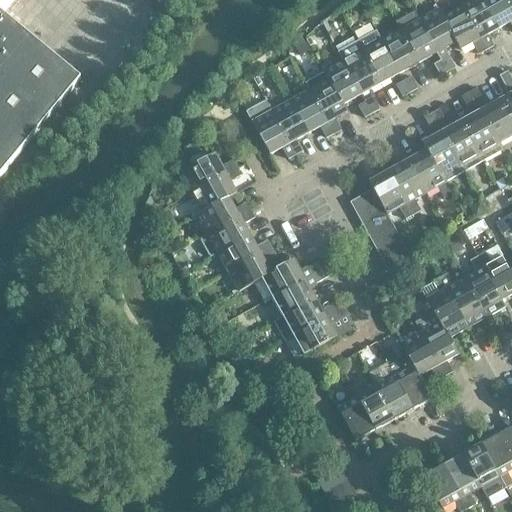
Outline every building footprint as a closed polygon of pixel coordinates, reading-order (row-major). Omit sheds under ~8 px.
[(475,0),(461,8),(486,51),(493,47),(487,36),(498,29),(481,0),(475,0)] [(481,0),(498,29),(510,23),(511,26),(511,10),(506,0),(481,0)] [(436,13),(419,22),(437,52),(448,73),(456,69),(444,48),(454,42),(455,41),(439,13),(440,13),(436,5),(434,6),(433,7),(436,13)] [(442,12),(440,13),(439,13),(455,41),(454,42),(460,51),(472,44),(478,55),(486,51),(461,8),(445,17),(442,12)] [(0,12),(0,180),(83,80),(0,12)] [(395,23),(397,27),(418,63),(436,52),(437,52),(419,22),(414,13),(395,23)] [(325,21),(322,24),(326,32),(331,30),(325,21)] [(398,34),(382,43),(399,73),(418,63),(397,27),(395,28),(398,34)] [(357,43),(359,48),(380,84),(399,73),(382,43),(376,32),(357,43)] [(295,49),(300,57),(310,51),(306,43),(295,49)] [(338,54),(344,64),(361,95),(366,103),(367,103),(373,114),(380,110),(373,99),(375,98),(370,90),(380,84),(359,48),(357,43),(338,54)] [(448,73),(437,52),(436,52),(441,62),(434,66),(441,77),(448,73)] [(324,67),(321,68),(320,69),(323,75),(327,82),(328,82),(342,106),(343,105),(361,95),(344,64),(327,73),(324,67)] [(498,101),(511,125),(511,81),(507,72),(500,76),(510,94),(498,101)] [(347,113),(343,105),(342,106),(328,82),(327,82),(323,75),(305,86),(309,93),(333,135),(340,131),(334,120),(347,113)] [(258,78),(254,80),(258,87),(262,85),(258,78)] [(411,78),(404,82),(410,94),(418,90),(411,78)] [(404,82),(396,87),(403,98),(410,94),(404,82)] [(469,94),(479,111),(480,111),(476,105),(483,101),(477,90),(469,94)] [(289,96),(287,98),(308,134),(319,128),(326,139),(333,135),(309,93),(293,102),(289,96)] [(460,122),(483,162),(502,151),(498,145),(479,111),(469,94),(462,98),(469,110),(466,111),(469,117),(460,122)] [(288,104),(271,113),(295,156),(303,151),(297,141),(308,134),(287,98),(285,99),(288,104)] [(479,111),(498,145),(511,137),(511,125),(498,101),(480,111),(479,111)] [(245,113),(269,155),(281,149),(287,160),(295,156),(271,113),(265,102),(245,113)] [(367,103),(366,103),(358,107),(365,119),(373,114),(367,103)] [(439,110),(432,115),(463,172),(483,162),(460,122),(452,127),(448,121),(446,122),(439,110)] [(432,138),(423,143),(445,183),(463,172),(432,115),(424,119),(431,130),(428,132),(432,138)] [(426,151),(407,162),(425,194),(437,188),(443,199),(451,194),(445,183),(423,143),(422,144),(426,151)] [(184,176),(193,192),(236,169),(232,161),(221,167),(214,155),(207,159),(204,154),(201,153),(191,159),(190,161),(193,167),(177,176),(178,179),(184,176)] [(407,162),(388,173),(413,216),(420,212),(414,201),(425,194),(407,162)] [(191,219),(228,199),(236,195),(229,182),(241,176),(236,169),(193,192),(203,210),(197,213),(198,215),(191,219)] [(369,183),(373,191),(379,202),(387,216),(399,209),(405,220),(413,216),(388,173),(370,182),(369,183)] [(495,183),(499,190),(506,186),(502,179),(495,183)] [(353,209),(357,215),(379,202),(373,191),(351,204),(353,209)] [(158,212),(149,196),(142,209),(147,218),(157,212),(158,212)] [(198,218),(207,235),(250,211),(246,203),(234,210),(228,199),(191,219),(192,222),(198,218)] [(386,214),(379,202),(357,215),(360,220),(363,227),(386,214)] [(486,213),(480,202),(469,209),(475,220),(486,213)] [(211,258),(212,257),(249,237),(242,225),(255,219),(250,211),(207,235),(200,239),(211,258)] [(168,213),(159,217),(165,228),(173,223),(168,213)] [(392,225),(386,214),(363,227),(366,232),(369,237),(392,225)] [(464,232),(469,242),(488,231),(483,222),(464,232)] [(398,236),(392,225),(369,237),(372,243),(375,249),(398,236)] [(404,247),(398,236),(375,249),(378,254),(382,260),(404,247)] [(219,257),(228,273),(270,249),(266,242),(255,248),(249,237),(212,257),(213,260),(219,257)] [(456,237),(445,243),(453,257),(464,251),(456,237)] [(409,256),(404,247),(382,260),(385,266),(388,272),(400,266),(411,259),(409,256)] [(496,247),(478,258),(502,301),(511,295),(511,273),(503,258),(496,247)] [(233,296),(252,285),(294,262),(293,261),(291,263),(270,274),(263,263),(275,257),(270,249),(228,273),(237,290),(231,293),(233,296)] [(476,273),(465,279),(487,319),(506,308),(502,301),(478,258),(470,262),(476,273)] [(262,304),(272,298),(304,281),(312,277),(323,270),(320,263),(300,274),(294,262),(252,285),(262,304)] [(323,270),(312,277),(316,285),(328,278),(323,270)] [(447,274),(440,278),(464,322),(468,329),(469,329),(467,326),(472,323),(473,326),(487,319),(465,279),(454,285),(447,274)] [(432,283),(433,284),(421,290),(433,314),(444,333),(445,332),(449,339),(462,332),(461,330),(466,327),(467,329),(468,329),(464,322),(440,278),(432,283)] [(276,318),(277,321),(315,300),(304,281),(272,298),(281,315),(276,318)] [(284,341),(287,340),(345,308),(341,301),(321,312),(315,300),(277,321),(274,322),(284,341)] [(345,308),(287,340),(286,343),(294,357),(297,358),(298,359),(303,356),(336,338),(329,327),(349,316),(345,308)] [(449,339),(445,332),(444,333),(433,314),(414,324),(420,335),(444,378),(452,373),(446,362),(458,355),(449,339)] [(401,338),(398,339),(414,368),(419,377),(420,377),(431,371),(437,382),(444,378),(420,335),(404,343),(401,338)] [(390,350),(381,354),(387,364),(386,364),(388,368),(397,363),(390,350)] [(259,357),(250,362),(254,369),(262,364),(259,357)] [(433,400),(420,377),(419,377),(414,368),(403,374),(397,363),(388,368),(412,411),(433,400)] [(375,389),(393,421),(412,411),(388,368),(386,364),(367,375),(375,389)] [(350,388),(374,432),(393,421),(375,389),(365,395),(359,384),(350,388)] [(337,411),(355,443),(374,432),(350,388),(343,392),(350,404),(337,411)] [(511,427),(500,435),(511,456),(511,427)] [(511,456),(500,435),(481,445),(505,488),(511,484),(511,482),(507,473),(511,470),(511,456)] [(481,445),(462,455),(480,488),(487,499),(498,493),(505,488),(481,445)] [(462,455),(443,466),(467,509),(475,505),(469,494),(480,488),(462,455)] [(423,477),(441,509),(454,503),(458,511),(462,511),(467,509),(443,466),(423,477)] [(316,482),(323,494),(346,481),(343,475),(340,469),(316,482)] [(323,494),(329,505),(352,492),(349,486),(346,481),(323,494)] [(329,505),(333,511),(342,511),(359,503),(356,498),(352,492),(329,505)] [(342,511),(363,511),(362,509),(359,503),(342,511)]
